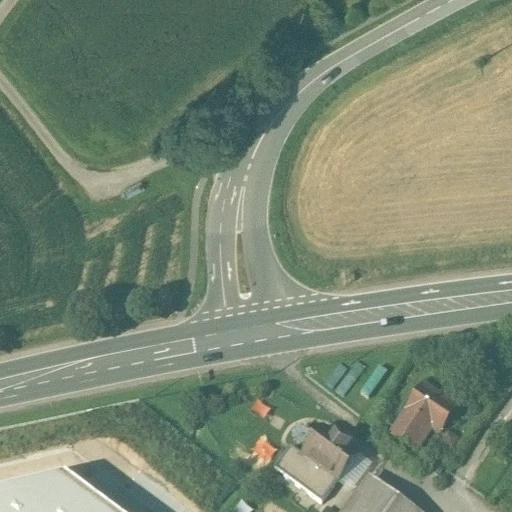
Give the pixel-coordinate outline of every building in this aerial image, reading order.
[(460,400),(422,376),(397,420),(423,437),(438,413),(447,418),(460,400)] [(336,441),(323,432),(302,460),(337,486),(338,487),(359,459),(349,451),(350,450),(336,441)] [(337,486),(302,460),(290,451),(274,473),(322,508),(337,486)] [(0,511),(120,511),(70,473),(0,488),(0,511)] [(409,511),(370,483),(349,511),(409,511)]
